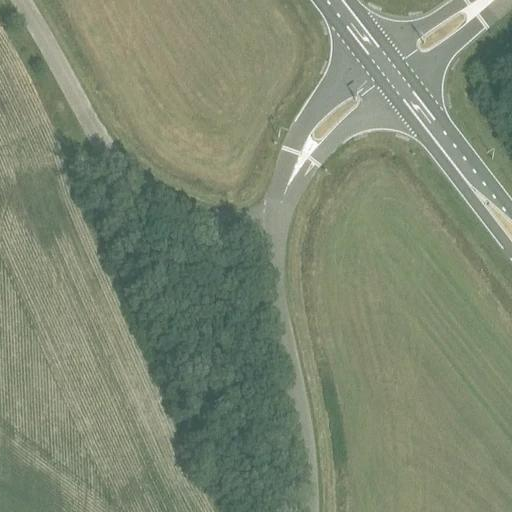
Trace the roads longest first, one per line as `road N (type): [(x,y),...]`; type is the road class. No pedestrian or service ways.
road 1 (unclassified): [(275,228),(197,215),(132,178),(89,122),(20,0)]
road 2 (unclassified): [(309,511),(306,451),(274,290),(275,228)]
road 3 (primary): [(391,94),(511,251)]
road 4 (primary): [(511,210),(409,79)]
road 5 (unclassified): [(370,66),(301,128),(281,174),(285,191)]
road 6 (unclassified): [(285,191),(391,94)]
road 7 (tertiary): [(409,79),(507,0)]
